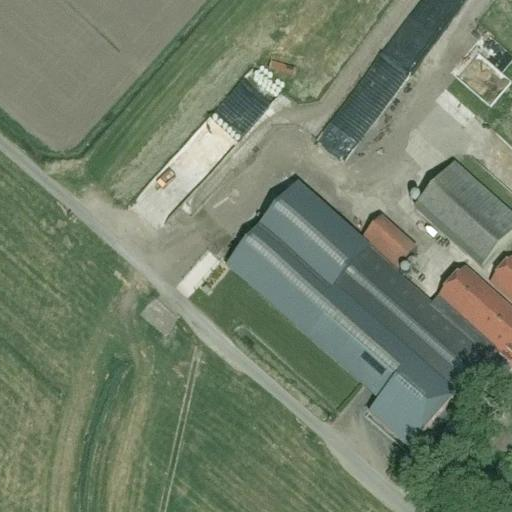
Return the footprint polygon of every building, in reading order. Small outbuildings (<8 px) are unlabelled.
[(449,113),(464,123),(508,55),(493,46),(449,113)] [(212,182),(299,84),(261,50),(205,113),(197,105),(165,140),(212,182)] [(381,55),(305,154),(327,171),(404,72),(381,55)] [(416,209),(482,269),(511,235),(511,217),(454,166),(416,209)] [(210,253),(233,277),(309,203),(287,180),(210,253)] [(511,258),(490,284),(511,303),(511,310),(465,269),(433,306),(397,274),(417,252),(381,220),(361,242),(368,249),(299,326),(382,400),(371,413),(410,448),(496,351),(511,365),(511,258)]
